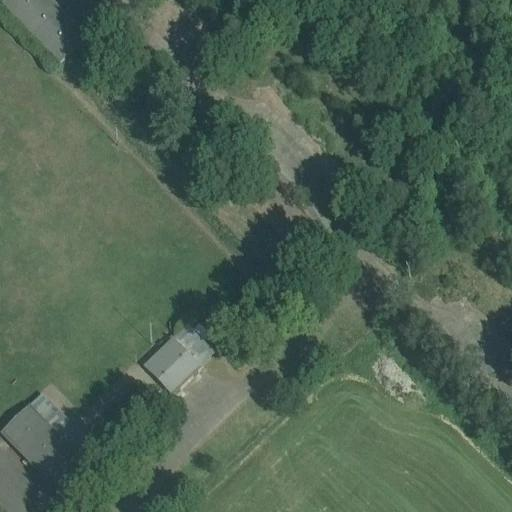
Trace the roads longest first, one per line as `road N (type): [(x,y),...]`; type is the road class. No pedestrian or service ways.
road 1 (unclassified): [(118,0),(366,266)]
road 2 (unclassified): [(366,266),(114,511)]
road 3 (unclassified): [(511,411),(366,266)]
